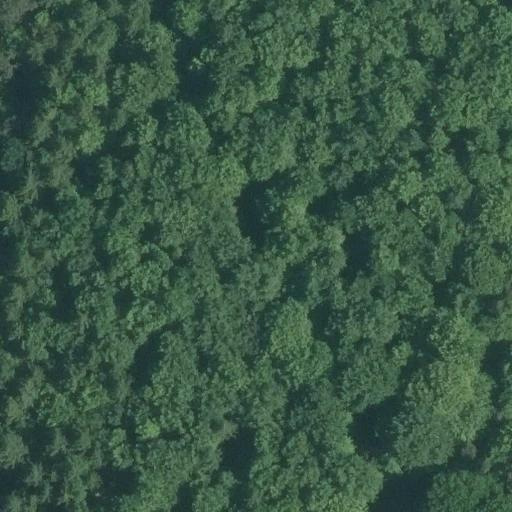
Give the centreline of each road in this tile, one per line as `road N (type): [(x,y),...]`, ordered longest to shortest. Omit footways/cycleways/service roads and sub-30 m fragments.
road 1 (track): [(428,511),(392,484),(289,293),(236,184),(167,0)]
road 2 (track): [(511,189),(380,511)]
